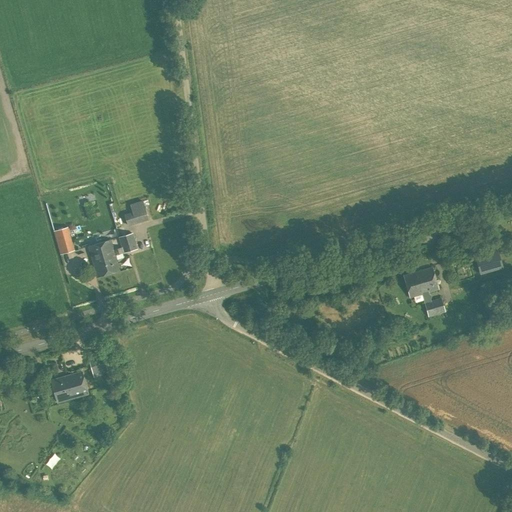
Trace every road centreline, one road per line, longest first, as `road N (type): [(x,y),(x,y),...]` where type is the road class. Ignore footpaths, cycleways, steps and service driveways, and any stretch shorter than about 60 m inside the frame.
road 1 (unclassified): [(511,469),(227,320),(213,294)]
road 2 (tertiary): [(213,294),(511,208)]
road 3 (unclassified): [(213,294),(175,0)]
road 4 (tertiary): [(0,355),(213,294)]
